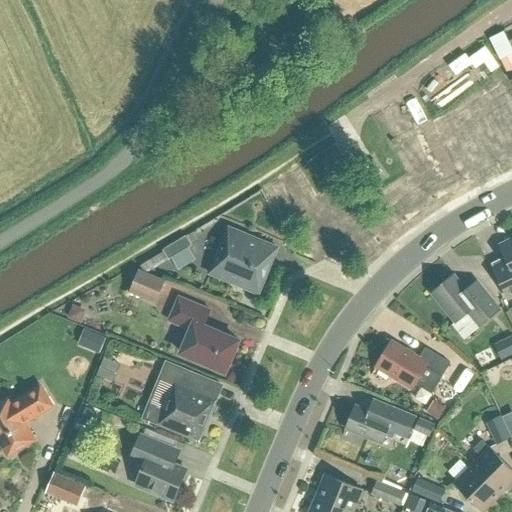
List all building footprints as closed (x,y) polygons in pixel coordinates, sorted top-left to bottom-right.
[(511,70),(511,53),(502,59),(508,72),(511,70)] [(349,163),(335,143),(307,162),(320,182),(349,163)] [(259,293),(278,247),(228,227),(209,273),(259,293)] [(192,245),(186,235),(162,249),(168,259),(192,245)] [(511,237),(500,244),(505,256),(491,263),(508,299),(511,296),(511,237)] [(463,259),(470,276),(480,272),(473,255),(463,259)] [(129,293),(155,304),(165,281),(138,270),(129,293)] [(454,274),(432,292),(455,322),(468,311),(480,325),(500,309),(481,286),(470,295),(454,274)] [(205,325),(211,310),(179,297),(169,320),(191,329),(181,352),(226,372),(240,340),(205,325)] [(45,328),(56,344),(66,337),(55,321),(45,328)] [(100,353),(106,337),(94,332),(88,348),(100,353)] [(511,335),(494,344),(502,360),(511,354),(511,335)] [(419,357),(392,341),(376,366),(412,388),(415,383),(432,393),(451,363),(425,347),(419,357)] [(97,376),(112,382),(119,364),(104,358),(97,376)] [(142,419),(200,443),(224,385),(166,361),(142,419)] [(453,394),(463,374),(451,368),(441,389),(453,394)] [(0,442),(8,456),(35,439),(25,422),(53,405),(40,384),(13,401),(10,396),(0,402),(0,442)] [(98,405),(104,392),(90,386),(85,398),(98,405)] [(411,428),(415,416),(374,399),(370,411),(355,405),(346,428),(383,444),(386,436),(393,439),(399,423),(411,428)] [(439,420),(446,408),(433,400),(426,413),(439,420)] [(96,412),(85,407),(79,424),(90,428),(96,412)] [(511,412),(502,417),(511,437),(511,412)] [(485,422),(496,444),(511,437),(500,415),(485,422)] [(419,417),(413,430),(429,436),(434,423),(419,417)] [(322,446),(344,456),(354,435),(332,425),(322,446)] [(169,459),(173,449),(141,435),(133,455),(140,458),(137,466),(138,470),(142,471),(136,484),(173,500),(186,469),(171,463),(169,459)] [(482,456),(473,465),(500,493),(511,480),(511,469),(482,440),(473,448),(482,456)] [(500,493),(473,465),(455,483),(483,510),(500,493)] [(54,471),(45,493),(47,494),(44,502),(67,511),(72,511),(76,505),(77,506),(86,485),(54,471)] [(327,474),(317,497),(352,511),(361,488),(327,474)] [(412,491),(439,503),(445,489),(417,477),(412,491)] [(370,494),(400,506),(406,491),(376,479),(370,494)] [(421,511),(426,501),(410,494),(404,507),(415,511),(421,511)] [(351,511),(352,511),(317,497),(311,511),(351,511)]
